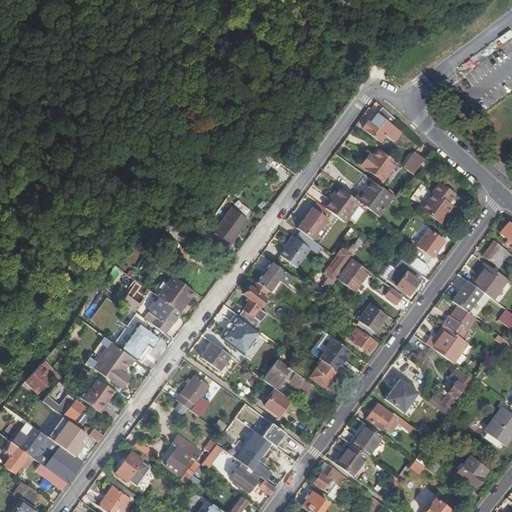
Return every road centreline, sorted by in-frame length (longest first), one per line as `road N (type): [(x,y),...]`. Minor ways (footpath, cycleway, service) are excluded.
road 1 (residential): [(58,511),(369,90),(405,105)]
road 2 (residential): [(503,196),(270,511)]
road 3 (residential): [(511,19),(405,105)]
road 4 (residential): [(503,196),(405,105)]
